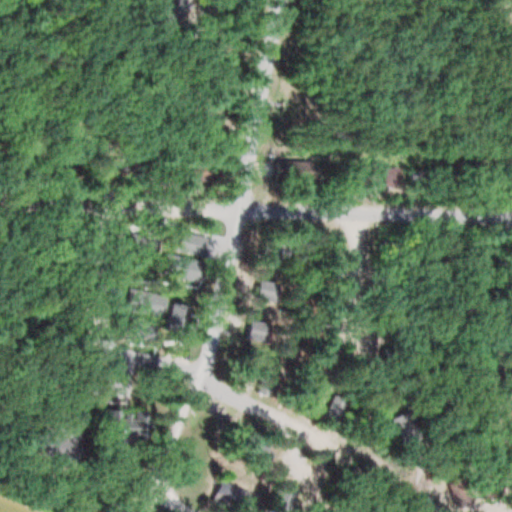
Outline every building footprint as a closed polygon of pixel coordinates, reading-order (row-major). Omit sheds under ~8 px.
[(162,0),(147,16),(161,30),(182,8),(173,0),(162,0)] [(352,186),(368,186),(368,166),(352,166),(352,186)] [(393,187),(393,168),(380,168),(380,187),(393,187)] [(255,240),(255,258),(277,259),(278,241),(255,240)] [(311,256),(335,256),(335,240),(311,240),(311,256)] [(311,265),(311,279),(336,279),(336,265),(311,265)] [(277,290),(257,279),(249,293),(269,304),(277,290)] [(394,309),(394,293),(374,293),(374,309),(394,309)] [(137,314),(137,297),(112,297),(112,314),(137,314)] [(329,358),(330,344),(310,343),(309,357),(329,358)] [(292,410),(304,413),(312,388),(301,384),(292,410)] [(317,418),(329,425),(342,399),(329,393),(317,418)] [(102,440),(141,440),(141,412),(102,412),(102,440)] [(56,468),(68,446),(34,427),(22,449),(56,468)] [(266,454),(243,430),(231,442),(253,466),(266,454)] [(233,511),(242,495),(215,481),(205,500),(228,511),(233,511)] [(259,511),(280,511),(289,491),(272,483),(259,511)]
